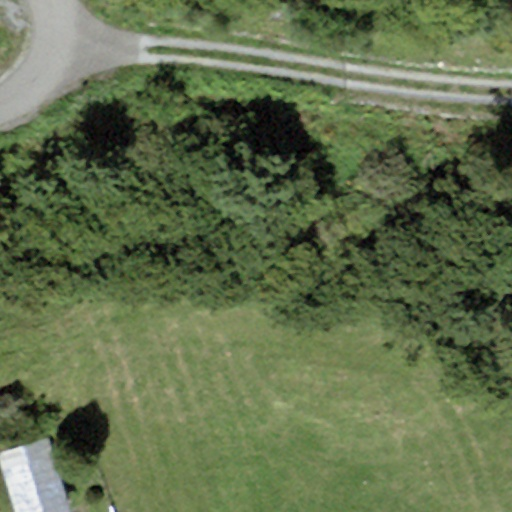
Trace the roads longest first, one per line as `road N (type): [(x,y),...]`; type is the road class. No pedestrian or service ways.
road 1 (track): [(76,36),(511,84)]
road 2 (unclassified): [(0,104),(31,93),(76,36),(62,0)]
